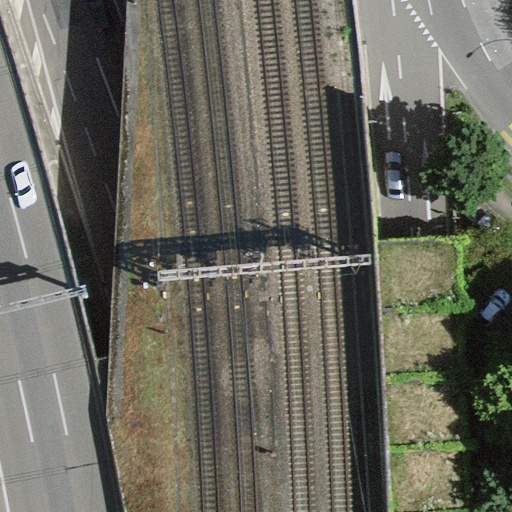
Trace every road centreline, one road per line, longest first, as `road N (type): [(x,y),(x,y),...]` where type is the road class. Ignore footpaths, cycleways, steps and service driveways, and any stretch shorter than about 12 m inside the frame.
road 1 (motorway): [(228,511),(66,0)]
road 2 (motorway): [(426,511),(403,0)]
road 3 (motorway): [(0,223),(62,511)]
road 4 (tertiary): [(511,94),(429,0)]
